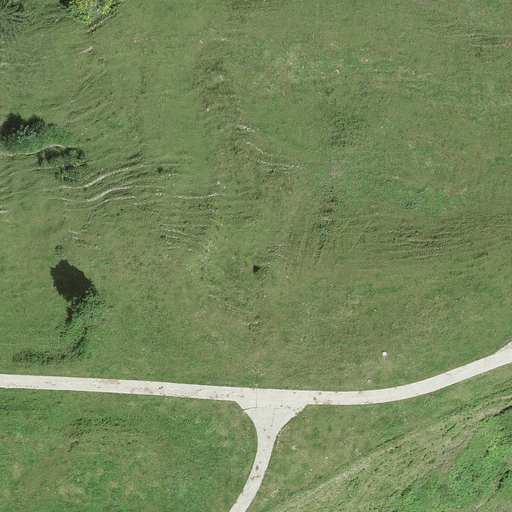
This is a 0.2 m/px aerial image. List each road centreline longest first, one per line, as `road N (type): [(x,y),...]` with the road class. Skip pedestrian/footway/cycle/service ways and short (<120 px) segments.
road 1 (track): [(0,380),(272,396)]
road 2 (track): [(272,396),(379,396),(511,354)]
road 3 (track): [(235,511),(258,470),(272,396)]
